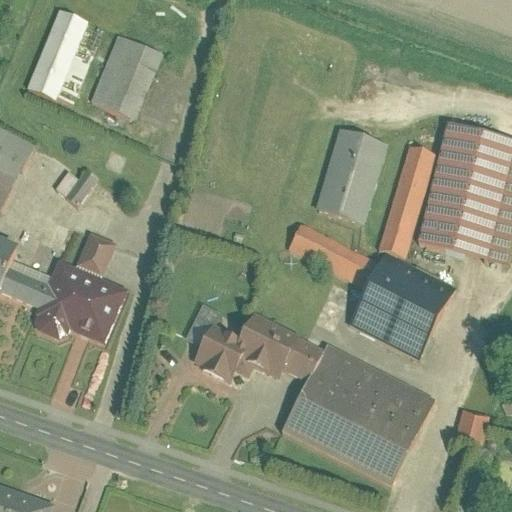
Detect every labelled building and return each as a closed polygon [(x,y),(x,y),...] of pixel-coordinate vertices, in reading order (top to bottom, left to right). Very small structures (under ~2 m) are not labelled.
[(30,94),(74,111),(107,28),(63,11),(30,94)] [(164,57),(121,40),(97,100),(140,117),(164,57)] [(0,211),(29,139),(0,127),(0,211)] [(422,251),(509,273),(511,260),(511,143),(452,129),(422,251)] [(319,214),(369,228),(392,148),(341,134),(319,214)] [(379,256),(408,263),(437,156),(408,148),(379,256)] [(54,197),(81,212),(97,184),(83,176),(79,184),(66,176),(54,197)] [(287,256),(355,294),(371,266),(303,228),(287,256)] [(0,302),(3,295),(15,266),(0,260),(0,302)] [(455,302),(384,263),(347,329),(418,368),(455,302)] [(3,295),(46,312),(57,283),(15,266),(3,295)] [(42,320),(110,347),(131,293),(64,266),(57,283),(46,312),(42,320)] [(291,376),(307,342),(257,317),(243,345),(236,359),(286,384),(291,376)] [(236,359),(243,345),(214,330),(197,366),(226,380),(236,359)] [(291,376),(310,385),(327,351),(307,342),(291,376)] [(397,487),(438,403),(329,348),(327,351),(310,385),(287,432),(397,487)] [(460,443),(486,450),(494,419),(468,412),(460,443)] [(0,511),(56,511),(58,510),(0,490),(0,511)]
